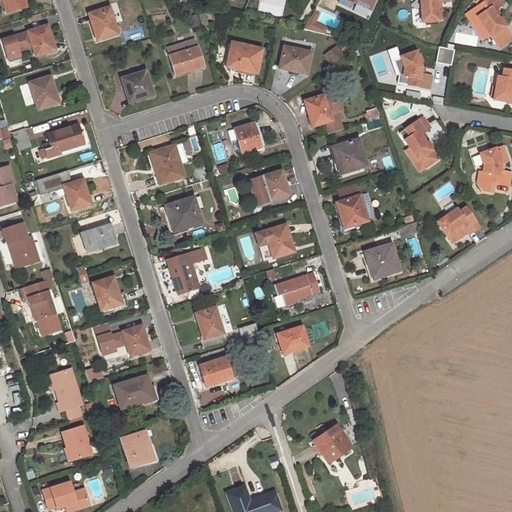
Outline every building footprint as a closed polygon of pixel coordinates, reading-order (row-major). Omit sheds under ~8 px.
[(2,0),(5,8),(7,13),(26,7),(23,0),(2,0)] [(352,3),(353,0),(339,0),(338,3),(350,8),(352,3)] [(353,0),(352,3),(370,11),(374,0),(353,0)] [(421,0),(423,8),(425,20),(425,22),(440,21),(440,10),(439,1),(443,1),(450,1),(450,0),(421,0)] [(496,8),(499,6),(505,2),(503,0),(482,0),(479,2),(484,10),(479,14),(485,22),(492,32),(492,33),(506,24),(500,15),(496,8)] [(90,18),(95,34),(98,33),(100,39),(118,34),(110,6),(89,13),(91,17),(90,18)] [(504,13),(499,6),(496,8),(500,15),(504,13)] [(200,26),(197,14),(189,17),(193,29),(200,26)] [(492,32),(485,22),(482,24),(489,34),(492,32)] [(511,32),(506,24),(492,33),(501,46),(511,37),(511,32)] [(53,43),(49,32),(46,33),(44,27),(28,32),(29,35),(17,38),(16,35),(2,40),(8,60),(20,56),(19,51),(32,47),(35,57),(54,51),(51,43),(53,43)] [(193,39),(168,47),(176,75),(203,66),(197,47),(196,47),(193,39)] [(262,49),(232,42),(226,66),(257,73),(262,49)] [(324,55),(333,68),(345,59),(336,46),(324,55)] [(451,64),(454,48),(439,46),(436,61),(451,64)] [(288,70),(301,73),(301,70),(307,71),(311,53),(284,47),(279,67),(288,69),(288,70)] [(420,74),(422,66),(416,51),(401,57),(401,58),(405,69),(403,76),(410,77),(409,85),(409,86),(430,89),(433,76),(424,75),(420,74)] [(405,69),(401,58),(394,60),(399,76),(403,76),(405,69)] [(511,68),(505,67),(504,75),(498,74),(496,84),(494,97),(493,98),(509,101),(509,102),(511,102),(511,88),(511,86),(511,68)] [(146,71),(122,78),(125,91),(129,90),(132,102),(154,95),(146,71)] [(410,77),(403,76),(399,76),(398,84),(409,85),(410,77)] [(49,84),(47,78),(29,83),(37,109),(57,103),(55,96),(56,95),(53,83),(49,84)] [(312,126),(326,122),(329,134),(341,130),(338,119),(340,118),(339,113),(339,111),(342,111),(339,101),(337,102),(334,92),(306,101),(310,113),(308,113),(312,126)] [(376,108),(366,112),(369,118),(378,115),(376,108)] [(431,129),(423,118),(400,133),(410,149),(418,160),(420,159),(426,169),(438,161),(426,143),(421,136),(427,132),(431,129)] [(253,123),(234,129),(237,139),(242,153),(250,151),(260,147),(261,147),(253,123)] [(72,145),(73,148),(84,144),(78,125),(47,134),(50,142),(43,145),(47,158),(61,154),(60,152),(68,149),(67,147),(72,145)] [(27,135),(25,129),(14,132),(16,139),(27,135)] [(237,139),(234,129),(228,131),(231,141),(237,139)] [(432,139),(427,132),(421,136),(426,143),(432,139)] [(27,135),(16,139),(18,145),(29,142),(27,135)] [(358,139),(333,147),(337,160),(335,161),(340,174),(366,166),(358,139)] [(182,143),(175,145),(181,164),(188,162),(182,143)] [(181,164),(175,145),(150,153),(160,184),(185,176),(181,164)] [(507,161),(503,146),(495,149),(495,148),(480,154),(483,165),(482,173),(479,172),(477,185),(481,191),(492,193),(494,183),(508,185),(511,172),(502,171),(499,170),(500,163),(504,164),(507,161)] [(420,172),(426,169),(420,159),(418,160),(410,149),(406,151),(420,172)] [(15,197),(13,191),(11,185),(15,183),(9,166),(0,168),(0,206),(16,201),(15,197)] [(222,175),(230,172),(228,166),(220,168),(222,175)] [(63,186),(70,183),(69,177),(65,178),(63,171),(35,180),(40,193),(63,186)] [(279,171),(252,180),(260,205),(288,196),(285,187),(286,186),(283,176),(280,177),(279,171)] [(88,196),(83,179),(70,183),(63,186),(71,209),(89,204),(86,196),(88,196)] [(252,180),(248,181),(256,206),(260,205),(252,180)] [(364,194),(359,196),(367,220),(372,219),(364,194)] [(367,220),(359,196),(336,202),(344,229),(368,222),(367,220)] [(193,197),(165,206),(174,232),(202,223),(193,197)] [(461,215),(457,209),(448,215),(438,222),(437,223),(452,244),(468,233),(469,235),(480,227),(468,210),(461,215)] [(82,218),(79,212),(72,214),(74,221),(82,218)] [(436,220),(438,222),(448,215),(447,213),(436,220)] [(224,222),(216,224),(219,231),(226,229),(224,222)] [(419,231),(416,222),(397,228),(399,237),(419,231)] [(3,229),(8,245),(13,243),(18,258),(36,252),(32,237),(27,238),(23,223),(3,229)] [(287,233),(284,225),(255,234),(262,254),(264,254),(266,258),(272,256),(273,258),(294,252),(288,233),(287,233)] [(87,252),(95,249),(100,248),(115,243),(113,233),(109,235),(106,226),(81,233),(87,252)] [(13,243),(8,245),(13,260),(18,258),(13,243)] [(391,244),(365,253),(369,266),(373,265),(376,277),(399,270),(391,244)] [(206,258),(203,249),(184,255),(181,247),(168,252),(171,259),(168,260),(178,293),(198,287),(195,275),(191,263),(206,258)] [(78,268),(80,277),(87,274),(85,266),(78,268)] [(202,272),(195,275),(198,287),(206,285),(202,272)] [(278,296),(281,295),(285,306),(298,302),(297,299),(303,297),(320,292),(314,273),(275,285),(278,296)] [(87,274),(80,277),(82,284),(90,281),(87,274)] [(113,277),(92,283),(100,310),(121,303),(113,277)] [(44,281),(35,284),(37,291),(47,288),(44,281)] [(55,314),(47,291),(37,293),(28,296),(30,304),(32,304),(37,320),(38,320),(43,336),(55,332),(53,327),(58,325),(54,315),(55,314)] [(278,296),(274,297),(277,308),(285,306),(281,295),(278,296)] [(196,313),(202,333),(209,331),(210,337),(223,333),(215,307),(196,313)] [(116,351),(115,347),(126,343),(123,333),(112,337),(107,323),(94,327),(103,356),(116,351)] [(140,331),(138,326),(122,331),(123,333),(126,343),(130,356),(149,350),(143,330),(140,331)] [(292,351),(302,348),(300,345),(307,343),(302,327),(277,334),(283,352),(291,350),(292,351)] [(209,331),(202,333),(204,339),(210,337),(209,331)] [(231,340),(232,345),(252,338),(250,334),(231,340)] [(215,384),(226,380),(225,377),(231,375),(226,358),(200,366),(206,385),(214,382),(215,384)] [(69,419),(81,415),(78,405),(82,404),(71,369),(51,375),(55,389),(60,402),(57,403),(59,411),(66,410),(69,419)] [(50,391),(55,389),(51,375),(46,377),(50,391)] [(146,376),(113,385),(120,409),(153,398),(146,376)] [(67,448),(71,460),(91,454),(83,426),(63,433),(67,448)] [(352,448),(337,426),(314,442),(333,469),(343,462),(340,457),(352,448)] [(144,431),(121,438),(129,467),(154,459),(144,431)] [(113,437),(106,439),(108,446),(115,444),(113,437)] [(76,502),(78,509),(89,505),(84,489),(73,492),(70,482),(43,490),(48,508),(56,506),(56,507),(65,505),(76,502)] [(282,511),(275,490),(251,499),(247,487),(229,493),(235,511),(282,511)] [(69,511),(78,509),(76,502),(65,505),(69,511)]
